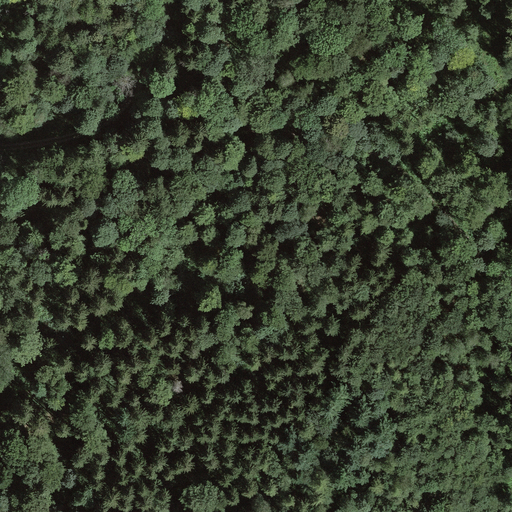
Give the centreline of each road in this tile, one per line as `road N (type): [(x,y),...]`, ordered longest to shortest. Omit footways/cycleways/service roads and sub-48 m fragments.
road 1 (track): [(210,0),(218,46),(253,127),(366,143),(397,160),(511,276)]
road 2 (track): [(169,0),(149,64),(104,126),(0,146)]
road 3 (track): [(24,511),(23,382)]
